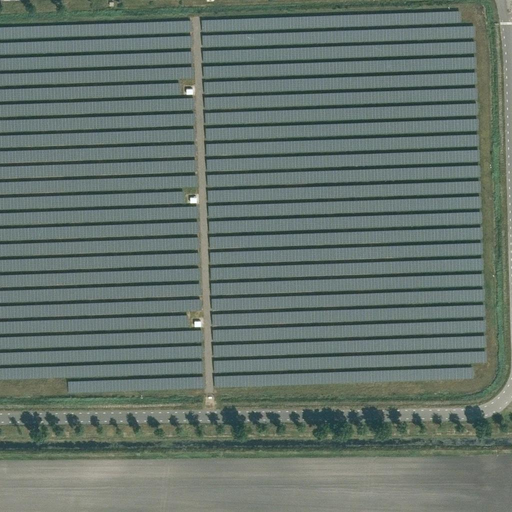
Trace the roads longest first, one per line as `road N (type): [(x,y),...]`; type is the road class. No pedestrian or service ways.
road 1 (unclassified): [(511,386),(477,413),(0,417)]
road 2 (unclassified): [(508,24),(511,162)]
